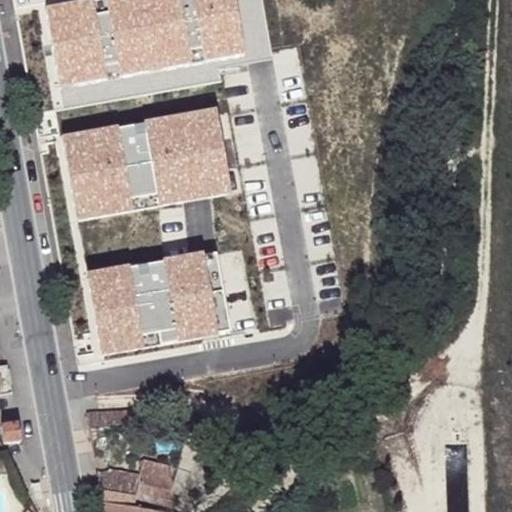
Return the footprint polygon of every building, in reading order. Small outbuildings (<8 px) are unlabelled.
[(113,0),(45,12),(61,104),(215,77),(213,68),(270,57),(259,0),(113,0)] [(214,108),(61,138),(79,226),(232,196),(214,108)] [(204,255),(84,278),(100,361),(217,338),(234,335),(218,252),(204,255)] [(0,399),(13,397),(8,369),(0,370),(0,399)] [(206,395),(198,408),(215,414),(218,401),(206,395)] [(419,429),(407,408),(394,416),(393,415),(361,437),(363,440),(360,443),(370,459),(374,457),(393,498),(409,492),(414,489),(393,445),(419,429)] [(139,411),(87,413),(90,430),(140,428),(139,411)] [(19,427),(3,429),(7,448),(22,445),(19,427)] [(170,511),(170,496),(170,487),(168,466),(144,461),(140,477),(96,469),(103,509),(125,511),(170,511)] [(178,487),(174,487),(170,496),(179,496),(178,487)] [(402,511),(416,506),(409,492),(393,498),(399,511),(402,511)]
